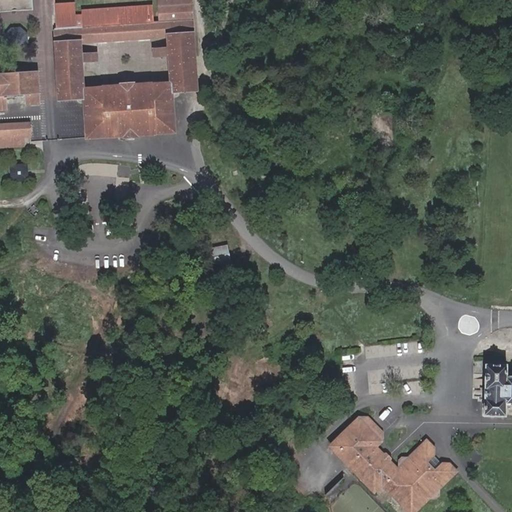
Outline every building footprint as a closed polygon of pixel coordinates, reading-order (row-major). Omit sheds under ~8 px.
[(0,0),(0,11),(34,9),(33,0),(0,0)] [(0,0),(0,95),(25,94),(26,104),(41,103),(38,71),(0,73),(0,0)] [(159,0),(160,8),(192,7),(192,0),(159,0)] [(173,93),(199,92),(194,23),(193,21),(161,22),(154,22),(153,8),(83,12),(83,16),(75,17),(74,5),(55,6),(56,33),(54,33),(55,46),(54,46),(57,102),(84,100),(86,138),(176,133),(173,93)] [(160,8),(161,22),(193,21),(192,7),(160,8)] [(12,26),(6,32),(6,42),(13,49),(22,48),(28,41),(28,32),(21,26),(12,26)] [(389,153),(398,153),(399,110),(368,109),(367,152),(375,152),(375,155),(378,159),(387,160),(389,156),(389,153)] [(0,139),(31,138),(30,124),(0,124),(0,139)] [(0,147),(31,146),(31,138),(0,139),(0,147)] [(28,178),(27,162),(11,163),(11,179),(28,178)] [(229,245),(206,248),(209,264),(231,261),(229,245)] [(511,376),(505,377),(505,366),(484,366),(485,415),(505,415),(505,404),(511,404),(511,376)] [(367,418),(362,423),(383,445),(388,440),(367,418)] [(434,460),(434,454),(434,451),(427,444),(412,459),(397,472),(391,466),(377,451),(383,445),(362,423),(335,449),(358,473),(356,475),(359,479),(376,495),(385,487),(408,511),(418,511),(457,475),(450,468),(442,467),(434,460)]
